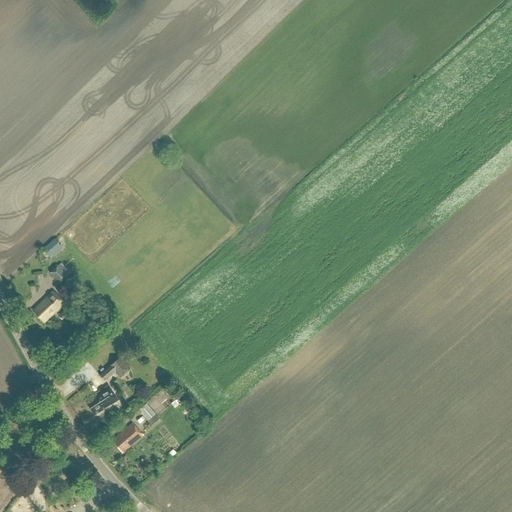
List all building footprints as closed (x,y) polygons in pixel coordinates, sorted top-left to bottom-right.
[(50,257),(61,246),(54,239),(43,250),(50,257)] [(59,283),(67,275),(58,265),(50,273),(59,283)] [(44,323),(65,303),(53,291),(33,311),(44,323)] [(62,320),(67,315),(63,311),(57,316),(62,320)] [(119,377),(130,368),(120,356),(110,365),(99,374),(104,381),(115,372),(119,377)] [(98,412),(116,400),(107,387),(88,399),(89,401),(86,403),(92,412),(97,410),(98,412)] [(151,425),(159,418),(147,403),(138,410),(151,425)] [(112,440),(120,450),(122,452),(142,436),(132,424),(112,440)]
